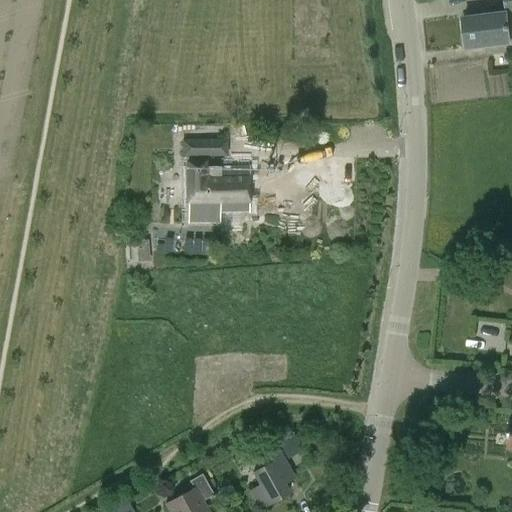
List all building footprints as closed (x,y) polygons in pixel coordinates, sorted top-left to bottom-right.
[(465,49),(510,44),(511,43),(511,0),(502,0),(504,14),(462,19),(465,49)] [(181,140),(180,158),(227,156),(227,140),(181,140)] [(218,226),(218,214),(247,213),(248,167),(205,169),(204,162),(186,163),(189,227),(218,226)] [(147,250),(132,250),(133,262),(147,261),(147,250)] [(147,361),(147,415),(148,415),(148,413),(178,412),(178,415),(179,415),(179,361),(178,361),(178,364),(148,364),(148,361),(147,361)] [(278,443),(286,457),(297,451),(289,437),(278,443)] [(248,492),(258,510),(288,493),(283,484),(293,478),(275,446),(256,457),(262,467),(252,473),(259,486),(248,492)] [(188,481),(192,488),(165,504),(169,511),(206,511),(201,502),(213,496),(201,474),(188,481)]
